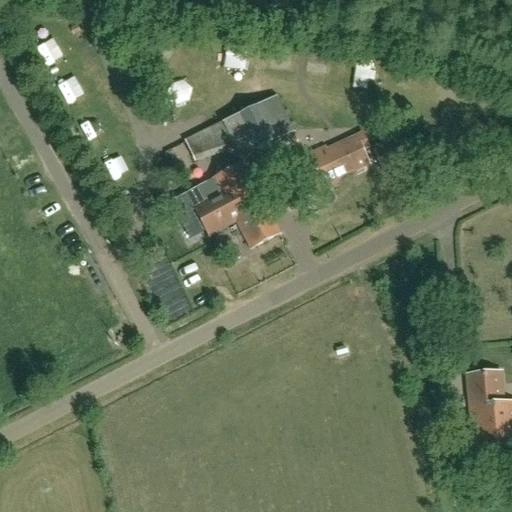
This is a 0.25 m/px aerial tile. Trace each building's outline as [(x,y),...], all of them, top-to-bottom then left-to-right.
[(311,75),(331,75),(331,54),(311,54),(311,75)] [(241,158),(295,132),(277,97),(185,141),(196,163),(237,150),(241,158)] [(408,130),(371,148),(383,172),(419,155),(408,130)] [(340,179),(371,165),(358,137),(328,151),(326,147),(294,161),(309,197),(342,182),(340,179)] [(245,163),(223,175),(230,190),(228,191),(238,210),(233,212),(237,222),(252,250),(280,236),(264,207),(268,206),(245,163)] [(230,190),(223,175),(212,180),(219,195),(194,208),(209,236),(237,222),(233,212),(238,210),(228,191),(230,190)] [(511,403),(503,405),(500,373),(469,376),(472,410),(471,410),(474,449),(511,445),(511,403)]
